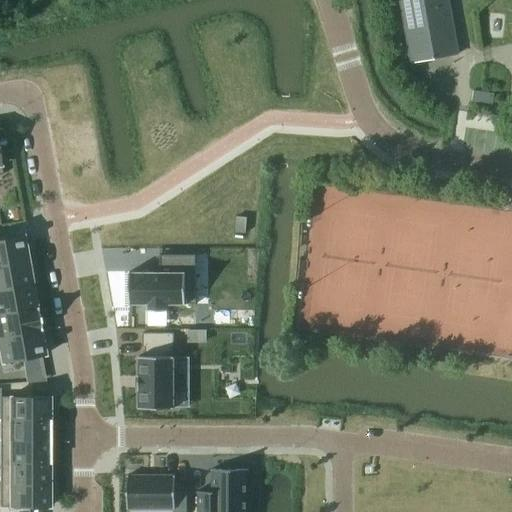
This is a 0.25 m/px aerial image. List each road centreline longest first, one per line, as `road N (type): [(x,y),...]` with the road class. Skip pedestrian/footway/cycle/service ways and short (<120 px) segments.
road 1 (residential): [(84,438),(84,376),(38,118),(26,97),(0,94)]
road 2 (residential): [(511,168),(414,153),(374,138),(345,83),(326,0)]
road 3 (residential): [(84,438),(341,442)]
road 4 (residential): [(341,442),(511,466)]
